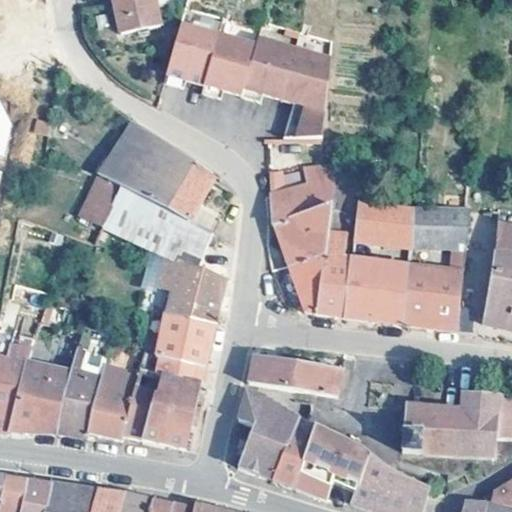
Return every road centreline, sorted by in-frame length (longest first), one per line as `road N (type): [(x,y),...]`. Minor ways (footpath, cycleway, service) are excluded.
road 1 (residential): [(243,329),(258,206),(250,186),(136,111),(72,51)]
road 2 (residential): [(356,345),(339,419),(391,460),(401,351)]
road 3 (tertiary): [(206,486),(100,461),(0,455)]
road 4 (residential): [(206,486),(243,329)]
